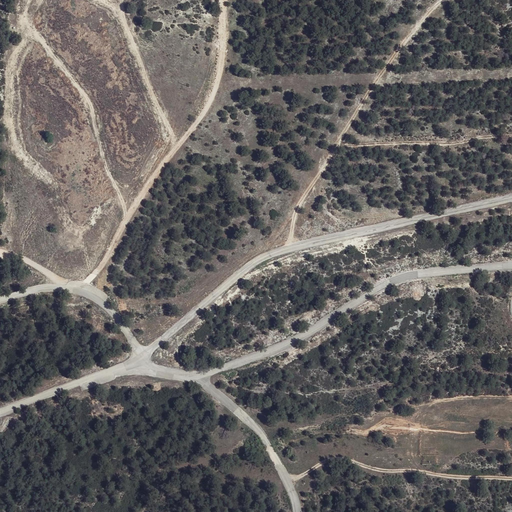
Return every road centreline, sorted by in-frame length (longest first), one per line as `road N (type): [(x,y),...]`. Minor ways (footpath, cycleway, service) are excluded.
road 1 (unclassified): [(142,356),(272,253),(511,198)]
road 2 (unclassified): [(511,266),(397,279),(291,342),(199,379)]
road 3 (track): [(228,0),(205,110),(129,214),(84,294)]
road 4 (track): [(294,248),(294,226),(313,183),(402,41),(445,0)]
road 5 (track): [(287,480),(335,457),(382,470),(511,479)]
road 6 (unclassified): [(0,300),(57,288),(84,294),(104,306),(142,356)]
road 7 (unclassified): [(199,379),(271,446),(296,511)]
road 8 (unclassified): [(0,412),(128,369),(142,356)]
